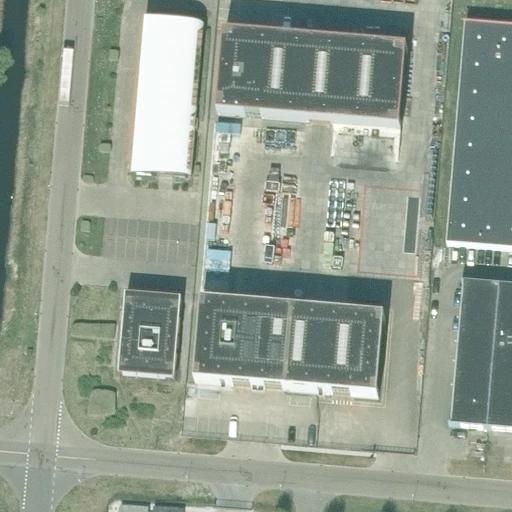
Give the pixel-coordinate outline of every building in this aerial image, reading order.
[(464,47),(511,51),(511,30),(465,26),(464,47)] [(140,128),(136,176),(158,178),(158,179),(173,180),(173,179),(188,180),(192,133),(198,133),(199,122),(192,122),(200,31),(149,27),(141,118),(135,117),(134,127),(134,128),(140,128)] [(401,133),(408,51),(224,36),(218,117),(401,133)] [(511,71),(511,51),(464,47),(462,67),(511,71)] [(511,91),(511,71),(462,67),(460,87),(511,91)] [(511,111),(511,91),(460,87),(459,107),(511,111)] [(511,132),(511,111),(459,107),(457,127),(511,132)] [(511,151),(511,132),(457,127),(455,147),(511,151)] [(511,171),(511,151),(455,147),(454,167),(511,171)] [(511,171),(454,167),(452,186),(511,191),(511,171)] [(511,211),(511,191),(452,186),(450,206),(511,211)] [(213,211),(226,212),(228,200),(215,198),(213,211)] [(511,231),(511,211),(450,206),(449,226),(511,231)] [(511,252),(511,231),(449,226),(447,248),(511,252)] [(497,314),(500,288),(464,286),(462,311),(497,314)] [(497,314),(511,314),(511,289),(500,288),(497,314)] [(160,301),(148,300),(148,299),(147,299),(146,304),(126,302),(119,375),(176,379),(182,307),(161,305),(161,300),(160,300),(160,301)] [(385,326),(385,320),(202,304),(201,311),(204,311),(198,379),(196,379),(195,385),(378,401),(379,394),(377,394),(382,326),(385,326)] [(495,338),(497,314),(462,311),(459,335),(495,338)] [(511,338),(511,314),(497,314),(495,338),(511,338)] [(493,362),(495,338),(459,335),(457,359),(493,362)] [(511,363),(511,338),(495,338),(493,362),(511,363)] [(491,386),(493,362),(457,359),(455,383),(491,386)] [(511,387),(511,363),(493,362),(491,386),(511,387)] [(489,410),(491,386),(455,383),(453,407),(489,410)] [(120,406),(121,386),(99,385),(98,405),(120,406)] [(511,411),(511,387),(491,386),(489,410),(511,411)] [(487,431),(489,410),(453,407),(451,428),(487,431)] [(511,432),(511,411),(489,410),(487,431),(511,432)]
